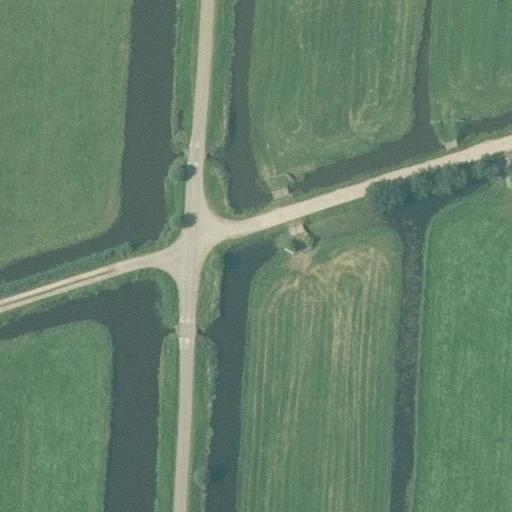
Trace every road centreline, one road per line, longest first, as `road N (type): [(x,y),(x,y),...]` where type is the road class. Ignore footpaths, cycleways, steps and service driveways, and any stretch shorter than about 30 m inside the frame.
road 1 (track): [(0,303),(511,138)]
road 2 (unclassified): [(181,511),(205,0)]
